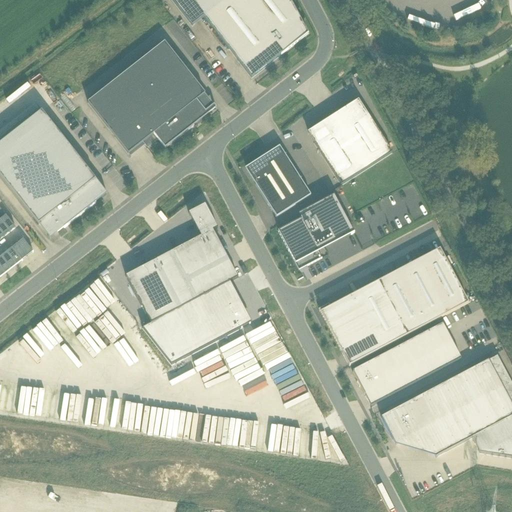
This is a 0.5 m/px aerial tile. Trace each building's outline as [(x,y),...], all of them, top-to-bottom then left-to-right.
[(203,18),(252,80),(308,35),(297,14),(289,0),(170,0),(192,27),(203,18)] [(128,155),(153,135),(165,150),(194,127),(192,124),(205,113),(197,101),(205,95),(164,43),(88,104),(128,155)] [(358,100),(307,133),(341,187),(392,154),(358,100)] [(106,194),(96,181),(42,112),(0,144),(0,176),(38,225),(39,225),(41,223),(46,218),(57,232),(58,231),(57,231),(62,227),(64,229),(96,204),(95,202),(106,194)] [(310,196),(279,148),(262,159),(262,160),(246,170),(256,185),(255,186),(276,218),(310,196)] [(300,220),(278,232),(297,269),(306,264),(307,266),(322,259),(316,247),(351,228),(334,196),(298,215),(300,220)] [(201,237),(171,253),(196,301),(238,279),(213,232),(218,229),(216,226),(214,227),(204,208),(192,214),(192,213),(188,214),(201,237)] [(0,220),(10,233),(15,229),(5,216),(0,220)] [(0,231),(4,237),(10,233),(0,220),(0,231)] [(17,244),(27,257),(33,252),(23,240),(17,244)] [(12,249),(22,261),(27,257),(17,244),(12,249)] [(6,253),(16,266),(22,261),(12,249),(6,253)] [(326,324),(349,367),(468,304),(439,250),(349,298),(321,313),(326,324)] [(16,266),(6,253),(1,257),(11,270),(16,266)] [(196,301),(171,253),(154,262),(180,310),(193,303),(196,301)] [(0,257),(0,267),(5,274),(11,270),(1,257),(0,257)] [(326,269),(328,264),(320,260),(317,266),(326,269)] [(180,310),(154,262),(125,277),(151,325),(180,310)] [(151,325),(142,330),(171,367),(241,330),(241,329),(250,324),(233,293),(198,312),(193,303),(180,310),(151,325)] [(352,373),(371,407),(461,360),(442,325),(352,373)] [(488,361),(381,418),(395,445),(421,431),(436,458),(471,439),(479,454),(511,459),(511,406),(488,362),(488,361)]
